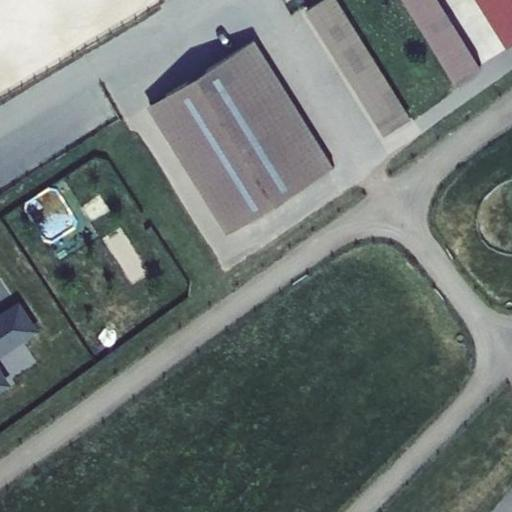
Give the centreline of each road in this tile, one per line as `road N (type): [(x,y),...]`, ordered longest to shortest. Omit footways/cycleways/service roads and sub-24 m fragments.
road 1 (unknown): [(0,475),(511,110)]
road 2 (unknown): [(269,0),(392,197),(507,358)]
road 3 (residential): [(0,123),(213,0)]
road 4 (unknown): [(511,353),(356,511)]
